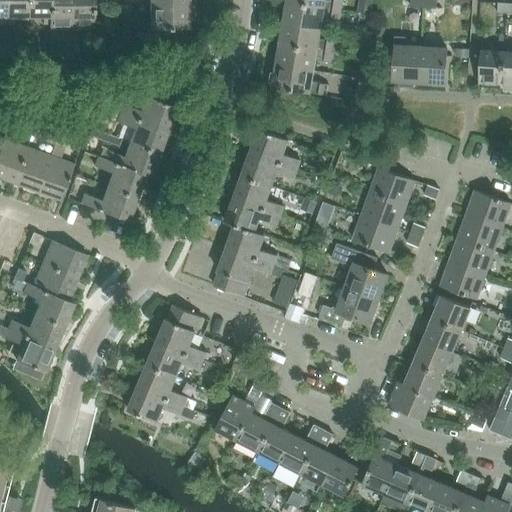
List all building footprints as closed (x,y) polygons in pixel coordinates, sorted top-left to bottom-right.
[(14,17),(28,17),(28,0),(6,0),(7,24),(14,24),(14,17)] [(43,24),(49,24),(50,24),(49,0),(28,0),(28,17),(43,17),(43,24)] [(49,29),(72,29),(71,0),(49,0),(50,24),(49,24),(49,29)] [(71,0),(72,29),(94,29),(94,12),(94,7),(93,0),(71,0)] [(286,0),(287,1),(341,10),(342,0),(286,0)] [(360,0),(358,12),(370,14),(372,0),(360,0)] [(423,0),(423,8),(436,9),(436,0),(423,0)] [(277,14),(276,21),(321,28),(323,18),(339,20),(341,10),(287,1),(284,15),(277,14)] [(497,13),(506,13),(506,3),(498,3),(497,13)] [(196,6),(150,6),(150,35),(142,35),(142,48),(171,48),(171,28),(188,28),(188,13),(196,13),(196,6)] [(282,29),(280,43),(334,52),(336,42),(319,39),(321,28),(276,21),(275,28),(282,29)] [(270,56),(269,63),(314,71),(316,60),(332,63),(334,52),(280,43),(277,58),(270,56)] [(415,82),(419,82),(421,47),(395,46),(393,81),(398,81),(400,86),(412,87),(415,82)] [(421,47),(419,82),(445,84),(447,49),(421,47)] [(468,50),(456,49),(456,56),(468,57),(468,50)] [(478,86),(501,87),(503,51),(481,50),(478,86)] [(501,87),(511,87),(511,51),(503,51),(501,87)] [(314,71),(269,63),(268,70),(275,72),(272,86),(289,89),(289,90),(293,91),(293,90),(326,96),(328,85),(312,82),(314,71)] [(123,104),(120,113),(167,130),(175,107),(146,96),(141,110),(123,104)] [(0,117),(0,119),(8,125),(13,118),(5,112),(0,117)] [(134,128),(129,142),(159,153),(167,130),(120,113),(117,122),(134,128)] [(8,125),(17,131),(22,124),(13,118),(8,125)] [(259,129),(250,153),(297,169),(300,161),(283,154),(288,140),(259,129)] [(44,141),(54,145),(57,137),(47,133),(44,141)] [(57,137),(54,145),(64,149),(67,140),(57,137)] [(0,146),(0,178),(14,183),(26,148),(2,139),(0,146)] [(107,150),(104,159),(145,174),(144,175),(150,177),(159,153),(129,142),(124,156),(107,150)] [(14,183),(37,192),(50,156),(26,148),(14,183)] [(250,153),(242,175),(271,186),(276,172),(294,178),(297,169),(250,153)] [(50,156),(37,192),(61,200),(74,165),(50,156)] [(136,197),(144,175),(145,174),(104,159),(98,157),(95,166),(112,172),(107,186),(136,197)] [(379,168),(370,192),(406,205),(415,180),(379,168)] [(242,175),(233,198),(280,215),(284,206),(266,200),(271,186),(242,175)] [(424,195),(436,199),(439,189),(428,185),(424,195)] [(136,197),(107,186),(102,200),(84,194),(81,204),(128,220),(136,197)] [(475,190),(466,215),(502,228),(511,203),(475,190)] [(370,192),(362,216),(397,228),(406,205),(370,192)] [(225,222),(234,225),(235,225),(255,232),(255,231),(260,218),(277,224),(280,215),(233,198),(225,222)] [(466,215),(458,238),(494,251),(502,228),(466,215)] [(397,228),(362,216),(353,240),(389,253),(397,228)] [(411,233),(422,237),(426,227),(414,223),(411,233)] [(234,225),(226,248),(273,265),(276,256),(259,249),(264,235),(255,231),(255,232),(235,225),(234,225)] [(33,233),(29,242),(37,246),(41,236),(33,233)] [(407,243),(418,247),(422,237),(411,233),(407,243)] [(458,238),(449,262),(485,275),(494,251),(458,238)] [(52,240),(42,264),(77,278),(87,255),(52,240)] [(354,263),(346,287),(379,299),(387,274),(362,265),(367,253),(345,246),(341,258),(354,263)] [(219,272),(213,286),(243,297),(249,282),(248,281),(253,267),(270,274),(273,265),(226,248),(218,271),(219,272)] [(485,275),(449,262),(441,286),(476,299),(485,275)] [(42,264),(32,286),(32,287),(67,301),(68,300),(77,278),(42,264)] [(17,268),(13,278),(21,282),(26,272),(17,268)] [(298,294),(310,299),(318,277),(306,272),(298,294)] [(38,305),(34,313),(64,326),(73,303),(68,300),(67,301),(32,287),(32,286),(27,284),(23,293),(35,298),(33,303),(38,305)] [(379,299),(346,287),(337,312),(345,314),(370,323),(379,299)] [(442,295),(432,318),(461,330),(471,308),(442,295)] [(166,319),(157,342),(202,361),(206,353),(189,345),(195,332),(196,332),(202,318),(174,305),(168,319),(166,319)] [(345,314),(337,312),(322,306),(318,318),(341,326),(345,314)] [(12,320),(8,329),(54,348),(64,326),(34,313),(28,327),(12,320)] [(423,340),(452,352),(461,330),(432,318),(423,340)] [(54,348),(8,329),(4,338),(21,345),(15,359),(44,371),(54,348)] [(423,340),(414,362),(443,374),(452,352),(423,340)] [(157,342),(147,364),(176,377),(182,363),(199,370),(202,361),(157,342)] [(511,361),(511,351),(504,348),(500,358),(511,363),(511,361)] [(414,362),(405,384),(404,384),(433,397),(443,374),(414,362)] [(147,364),(138,387),(183,406),(187,397),(170,390),(176,377),(147,364)] [(404,384),(405,384),(398,381),(389,404),(424,419),(433,397),(404,384)] [(486,393),(497,397),(501,387),(490,383),(486,393)] [(264,389),(254,384),(249,395),(258,400),(264,389)] [(183,406),(138,387),(128,410),(157,422),(163,408),(180,415),(183,406)] [(482,402),(493,407),(497,397),(486,393),(482,402)] [(215,429),(237,440),(251,413),(252,413),(255,407),(233,395),(215,429)] [(266,413),(275,418),(281,408),(272,403),(266,413)] [(499,407),(495,417),(506,422),(510,412),(499,407)] [(281,408),(275,418),(285,423),(291,412),(281,408)] [(237,440),(258,451),(273,424),(252,413),(251,413),(237,440)] [(472,425),(483,430),(487,420),(476,415),(472,425)] [(258,451),(280,462),(294,435),(273,424),(258,451)] [(309,435),(318,440),(324,430),(314,425),(309,435)] [(324,430),(318,440),(328,445),(333,435),(324,430)] [(280,462),(301,473),(315,446),(294,435),(280,462)] [(382,437),(377,448),(387,452),(392,441),(382,437)] [(301,473),(322,484),(337,457),(315,446),(301,473)] [(352,458),(361,463),(367,452),(357,447),(352,458)] [(413,463),(422,467),(427,456),(417,451),(413,463)] [(362,484),(385,493),(397,465),(374,455),(362,484)] [(422,467),(432,471),(437,460),(427,456),(422,467)] [(337,457),(322,484),(344,495),(359,468),(337,457)] [(0,511),(2,507),(18,511),(21,499),(5,495),(12,468),(0,465),(0,511)] [(385,493),(407,503),(419,474),(397,465),(385,493)] [(457,481),(466,485),(471,474),(461,470),(457,481)] [(407,503),(428,511),(429,511),(441,483),(419,474),(407,503)] [(471,474),(466,485),(476,489),(481,478),(471,474)] [(429,511),(455,511),(463,493),(441,483),(429,511)] [(508,511),(511,505),(511,502),(511,484),(509,483),(504,493),(501,501),(488,495),(485,502),(481,511),(508,511)] [(473,497),(476,489),(466,485),(463,493),(455,511),(481,511),(485,502),(473,497)] [(135,511),(137,507),(96,497),(92,511),(135,511)]
